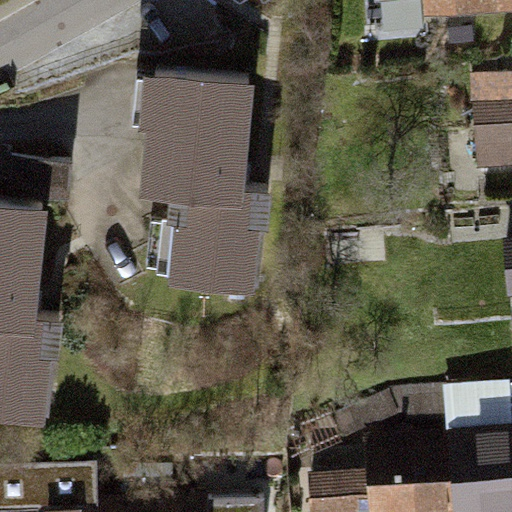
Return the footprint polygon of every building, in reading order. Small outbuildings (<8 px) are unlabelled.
[(249,75),(161,67),(151,177),(178,180),(171,265),(260,273),(268,185),(240,182),(249,75)] [(511,70),(478,73),(484,162),(511,160),(511,70)] [(76,158),(14,152),(11,186),(73,192),(76,158)] [(0,396),(51,402),(61,313),(32,310),(44,201),(0,196),(0,396)] [(294,428),(291,448),(303,448),(397,406),(451,404),(450,381),(394,384),(294,428)] [(511,425),(454,430),(460,504),(511,500),(511,425)] [(460,504),(454,430),(371,436),(373,470),(316,474),(319,511),(382,511),(383,510),(460,504)] [(268,511),(268,495),(127,498),(127,511),(268,511)] [(127,511),(127,498),(0,501),(0,511),(127,511)]
